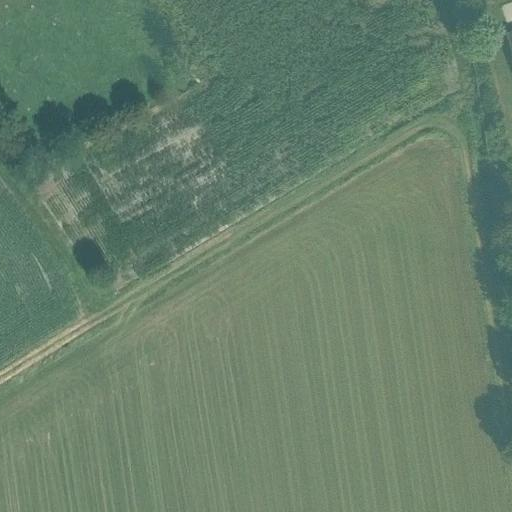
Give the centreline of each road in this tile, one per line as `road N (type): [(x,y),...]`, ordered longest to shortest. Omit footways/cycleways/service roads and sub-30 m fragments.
road 1 (track): [(0,164),(110,310),(413,126),(436,122),(456,131),(511,458)]
road 2 (track): [(0,380),(110,310)]
